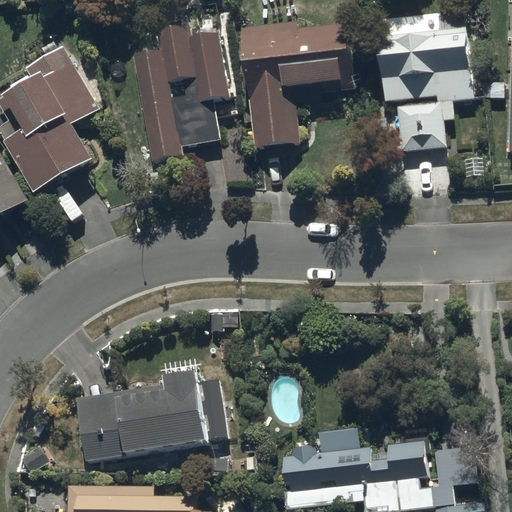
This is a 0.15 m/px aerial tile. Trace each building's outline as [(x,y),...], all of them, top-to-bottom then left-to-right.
[(301,26),(246,33),(256,163),(305,158),(299,110),(326,107),(324,97),(359,93),(351,28),(302,34),(301,26)] [(469,35),(381,43),(388,113),(399,112),(404,161),(450,156),(447,130),(457,129),(455,112),(476,110),(469,35)] [(224,149),(218,111),(233,109),(221,39),(194,44),(193,36),(160,42),(162,58),(137,62),(155,169),(187,164),(185,155),(224,149)] [(37,89),(0,109),(0,111),(11,131),(1,137),(40,205),(96,174),(74,135),(103,118),(68,56),(31,77),(37,89)] [(0,159),(0,233),(31,216),(0,159)] [(223,385),(77,405),(86,472),(212,455),(211,450),(231,447),(223,385)] [(481,491),(477,455),(428,460),(427,448),(391,450),(392,467),(375,468),(374,454),(362,455),(361,438),(323,441),(324,461),(317,461),(317,457),(296,458),(297,465),(286,465),(290,511),(356,511),(367,511),(486,511),(486,510),(464,511),(458,511),(457,494),(481,491)] [(198,511),(198,504),(158,504),(158,495),(70,495),(70,511),(198,511)]
